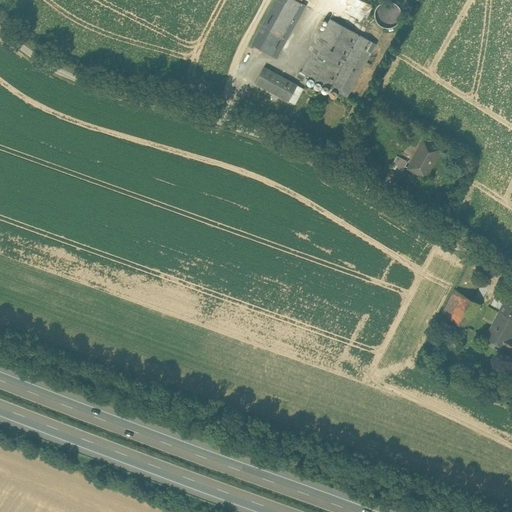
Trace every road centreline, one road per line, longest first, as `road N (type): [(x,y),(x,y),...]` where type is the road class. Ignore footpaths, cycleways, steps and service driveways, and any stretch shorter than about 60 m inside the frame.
road 1 (unclassified): [(0,30),(64,75),(320,158),(511,274)]
road 2 (motorway): [(374,511),(0,370)]
road 3 (motorway): [(0,411),(282,511)]
road 4 (track): [(269,0),(234,68),(223,122)]
